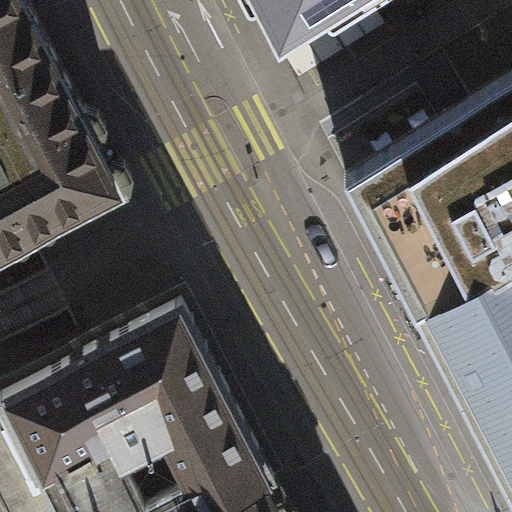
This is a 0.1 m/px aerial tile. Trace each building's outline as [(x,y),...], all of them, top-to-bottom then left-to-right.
[(0,0),(0,23),(32,7),(28,0),(0,0)] [(254,0),(279,46),(351,0),(254,0)] [(32,7),(0,23),(0,248),(124,185),(78,96),(32,7)] [(511,67),(345,170),(453,376),(511,489),(511,67)] [(227,387),(174,290),(0,379),(0,506),(3,511),(183,511),(271,469),(227,387)] [(291,511),(271,469),(183,511),(291,511)]
